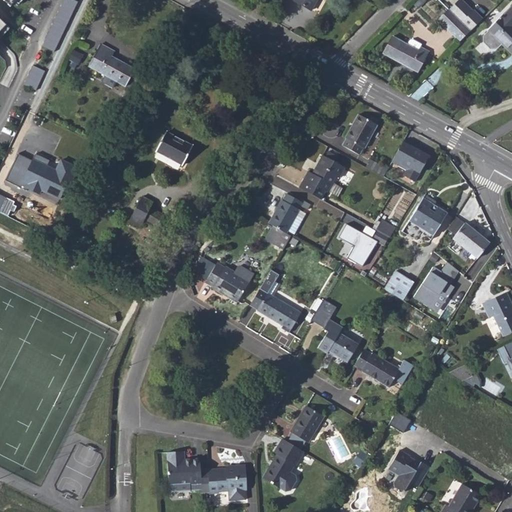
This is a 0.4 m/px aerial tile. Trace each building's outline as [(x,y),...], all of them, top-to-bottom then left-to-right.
[(5,0),(16,11),(26,0),(5,0)] [(75,0),(64,0),(44,46),(55,51),(78,1),(75,0)] [(316,0),(293,0),(311,10),(316,0)] [(457,0),(456,0),(446,11),(467,32),(479,20),(470,11),(470,12),(457,0)] [(511,7),(504,15),(502,13),(486,30),(488,33),(481,39),(481,43),(488,50),(494,49),(500,44),(510,55),(511,52),(511,7)] [(446,11),(443,8),(432,19),(456,43),(467,32),(446,11)] [(0,39),(10,28),(0,18),(0,39)] [(401,43),(389,36),(378,55),(412,75),(427,50),(415,43),(405,37),(401,43)] [(114,51),(100,44),(88,66),(106,75),(102,82),(113,87),(116,81),(125,86),(135,69),(118,61),(118,62),(110,58),(114,51)] [(73,50),(70,60),(80,63),(83,53),(73,50)] [(46,70),(35,65),(25,85),(36,89),(46,70)] [(378,128),(359,117),(345,141),(347,142),(343,149),(358,158),(363,149),(365,150),(378,128)] [(192,146),(166,132),(156,151),(183,165),(192,146)] [(405,140),(393,163),(408,171),(405,177),(417,183),(431,154),(405,140)] [(51,192),(50,194),(60,199),(66,186),(68,188),(78,168),(61,159),(56,170),(55,173),(45,168),(46,166),(49,160),(35,154),(32,160),(30,163),(16,157),(5,180),(26,190),(27,188),(31,180),(41,185),(40,187),(42,188),(51,192)] [(299,191),(321,203),(325,195),(327,196),(335,181),(339,183),(345,172),(323,159),(313,177),(309,175),(299,191)] [(153,202),(142,197),(130,219),(141,225),(144,220),(158,227),(165,215),(150,208),(153,202)] [(302,205),(287,197),(283,205),(283,206),(281,205),(268,228),(272,230),(266,240),(285,249),(291,239),(295,242),(308,218),(298,212),(302,205)] [(9,212),(14,200),(7,198),(2,210),(9,212)] [(448,212),(425,198),(410,223),(433,236),(448,212)] [(373,238),(387,245),(396,224),(382,218),(373,238)] [(490,246),(464,227),(453,241),(479,260),(490,246)] [(365,271),(379,245),(375,242),(348,228),(341,242),(356,250),(349,263),(365,271)] [(459,272),(447,262),(442,270),(435,268),(414,298),(441,316),(457,287),(453,283),(459,272)] [(218,268),(216,270),(206,289),(215,294),(216,294),(226,299),(229,294),(239,299),(254,273),(236,263),(232,270),(228,268),(226,272),(218,268)] [(385,290),(405,299),(415,279),(394,270),(385,290)] [(270,287),(265,284),(252,305),(258,309),(257,311),(282,325),(280,327),(288,332),(300,312),(267,292),(270,287)] [(511,303),(507,292),(482,302),(487,315),(491,314),(501,336),(511,331),(511,303)] [(323,309),(312,327),(325,335),(331,325),(336,317),(323,309)] [(331,325),(325,335),(329,338),(320,354),(330,360),(332,355),(339,360),(337,362),(349,369),(359,351),(340,340),(345,333),(331,325)] [(511,341),(496,347),(511,380),(511,379),(511,341)] [(367,352),(359,366),(368,371),(366,375),(391,390),(401,373),(367,352)] [(327,422),(310,411),(293,438),(296,440),(309,448),(310,448),(327,422)] [(296,440),(291,447),(304,455),(309,448),(296,440)] [(291,447),(284,443),(276,457),(278,458),(265,482),(282,492),(283,491),(288,494),(293,493),(299,483),(298,478),(292,475),(296,468),(298,470),(306,456),(304,455),(291,447)] [(420,493),(432,472),(422,467),(420,469),(411,464),(411,462),(400,455),(389,474),(400,481),(394,491),(404,497),(410,487),(420,493)] [(181,466),(181,458),(171,458),(172,487),(193,486),(193,491),(205,491),(203,465),(189,465),(181,466)] [(212,476),(212,501),(222,501),(222,498),(250,497),(249,472),(230,472),(230,478),(221,478),(221,476),(212,476)] [(444,511),(475,511),(482,500),(462,488),(449,510),(446,508),(444,511)]
